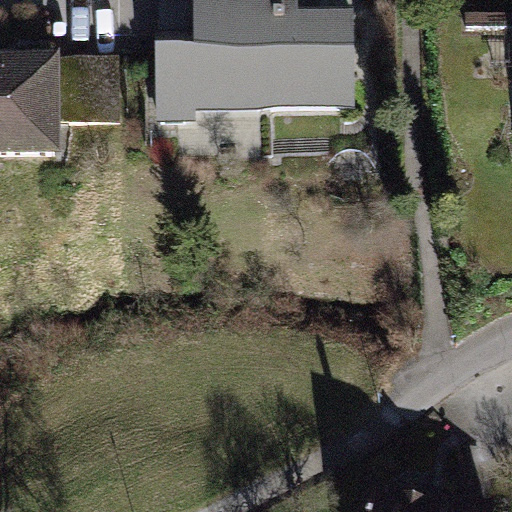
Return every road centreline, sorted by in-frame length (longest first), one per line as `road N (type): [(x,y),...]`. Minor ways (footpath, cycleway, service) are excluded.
road 1 (track): [(400,405),(356,443),(212,511)]
road 2 (residential): [(511,334),(400,405)]
